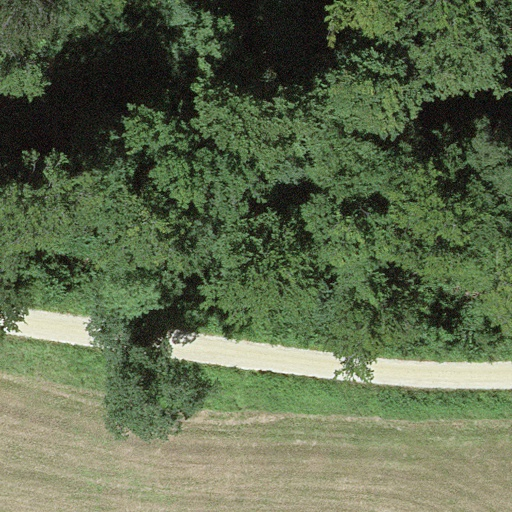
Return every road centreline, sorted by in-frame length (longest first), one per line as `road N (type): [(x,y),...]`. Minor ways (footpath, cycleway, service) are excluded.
road 1 (track): [(511,366),(285,354),(0,316)]
road 2 (track): [(0,103),(175,0)]
